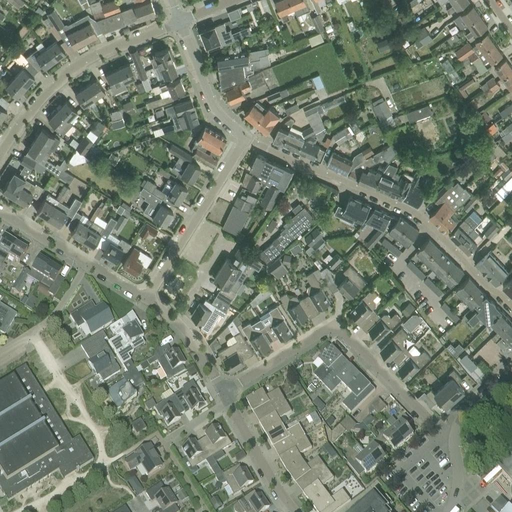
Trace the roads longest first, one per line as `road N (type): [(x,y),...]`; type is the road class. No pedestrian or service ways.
road 1 (residential): [(511,304),(412,212),(245,137)]
road 2 (residential): [(224,396),(334,329),(453,439)]
road 3 (residential): [(0,156),(59,84),(180,22)]
road 4 (residential): [(147,300),(245,137)]
road 5 (residential): [(295,511),(224,396)]
road 6 (residential): [(245,137),(214,108),(180,22)]
